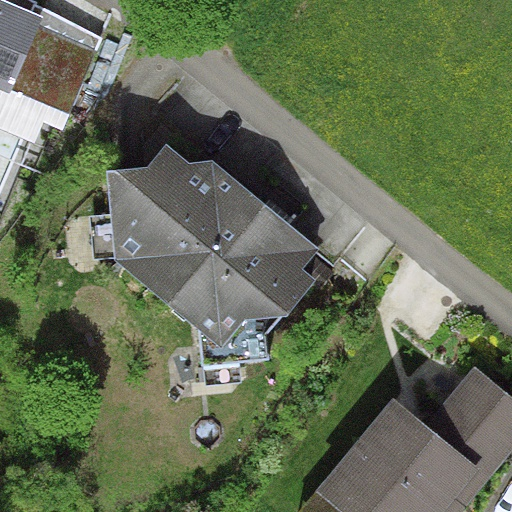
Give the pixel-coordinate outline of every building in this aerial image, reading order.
[(4,0),(0,0),(0,90),(10,95),(13,89),(44,16),(32,11),(4,0)] [(4,0),(32,11),(35,4),(36,1),(32,0),(4,0)] [(35,4),(32,11),(44,16),(13,89),(70,114),(102,39),(35,4)] [(63,129),(70,114),(13,89),(10,95),(0,90),(0,127),(35,143),(45,121),(63,129)] [(266,204),(212,159),(189,163),(167,145),(147,168),(108,170),(111,214),(116,256),(116,260),(200,328),(202,365),(268,357),(265,334),(280,316),(288,315),(317,279),(303,268),(320,249),(289,223),(266,204)] [(270,199),(266,204),(289,223),(293,218),(270,199)] [(96,258),(116,256),(111,214),(91,217),(96,258)] [(460,511),(511,449),(511,397),(474,366),(427,424),(394,395),(298,511),(460,511)]
